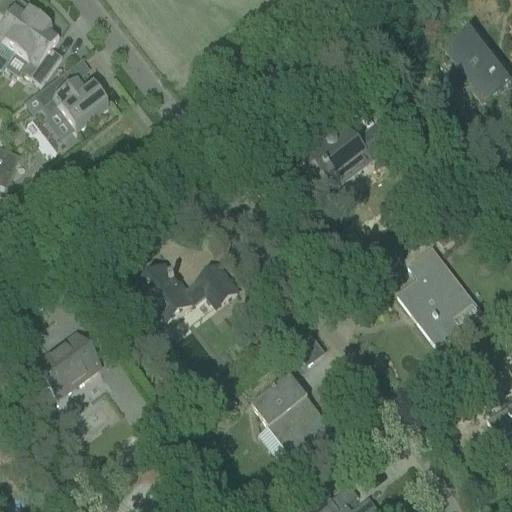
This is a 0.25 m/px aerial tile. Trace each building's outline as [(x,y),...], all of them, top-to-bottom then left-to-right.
[(0,51),(13,60),(37,27),(23,17),(21,18),(14,13),(6,24),(0,20),(0,51)] [(20,78),(40,93),(61,64),(50,56),(58,45),(50,39),(52,38),(37,27),(13,60),(26,70),(20,78)] [(472,98),(481,110),(511,86),(511,79),(475,33),(445,56),(476,95),(472,98)] [(57,116),(75,139),(107,115),(88,90),(83,93),(78,86),(70,92),(62,81),(34,103),(49,122),(57,116)] [(306,165),(332,198),(365,172),(392,150),(377,132),(356,148),(348,138),(337,147),(336,146),(335,145),(333,145),(331,145),(306,165)] [(0,193),(5,196),(19,163),(0,155),(0,193)] [(452,164),(437,175),(461,209),(477,197),(452,164)] [(469,211),(480,225),(493,215),(481,201),(469,211)] [(464,217),(431,242),(438,251),(471,226),(464,217)] [(417,286),(396,302),(410,320),(415,317),(421,325),(416,328),(437,355),(453,342),(459,338),(449,326),(473,308),(432,255),(423,262),(407,274),(417,286)] [(139,304),(126,313),(142,334),(155,324),(162,334),(205,302),(215,315),(237,298),(218,273),(183,299),(164,274),(156,280),(150,280),(143,285),(142,291),(134,297),(139,304)] [(108,316),(99,323),(102,327),(111,320),(108,316)] [(261,339),(261,348),(265,353),(272,354),(279,348),(279,339),(273,334),(266,333),(261,339)] [(75,343),(33,373),(44,389),(53,401),(75,385),(78,389),(98,374),(87,359),(75,343)] [(511,412),(504,417),(487,427),(496,444),(511,434),(511,359),(509,362),(511,367),(511,412)] [(274,431),(306,471),(336,448),(315,420),(317,419),(306,405),(308,404),(290,381),(251,412),(269,435),(274,431)] [(137,429),(154,452),(173,438),(156,415),(137,429)] [(358,503),(349,491),(334,503),(330,506),(330,505),(320,511),(374,511),(369,504),(358,511),(347,511),(358,503)]
